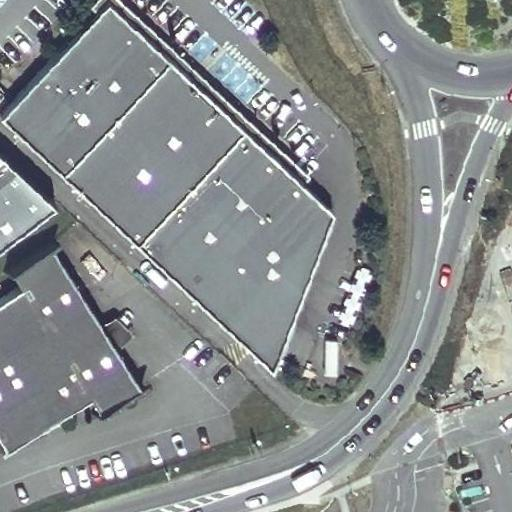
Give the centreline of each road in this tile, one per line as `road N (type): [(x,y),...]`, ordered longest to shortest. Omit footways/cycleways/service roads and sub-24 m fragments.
road 1 (secondary): [(165,511),(307,463),(352,431),(405,359),(433,268)]
road 2 (secondary): [(405,57),(422,128),(433,268)]
road 3 (secondary): [(433,268),(511,84)]
road 4 (unclassified): [(403,511),(409,453),(419,441),(511,407)]
